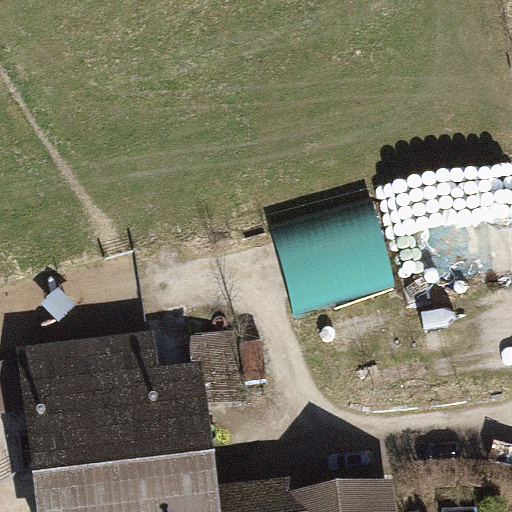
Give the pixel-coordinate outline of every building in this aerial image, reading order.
[(273,232),(293,316),(395,292),(375,208),(273,232)] [(60,324),(75,310),(60,294),(45,308),(60,324)] [(219,511),(217,491),(207,411),(246,406),(237,332),(188,338),(192,375),(161,378),(156,336),(142,338),(18,353),(19,360),(25,416),(37,511),(219,511)] [(19,360),(0,362),(0,418),(25,416),(19,360)] [(312,479),(217,491),(219,511),(398,511),(396,488),(314,498),(312,479)]
